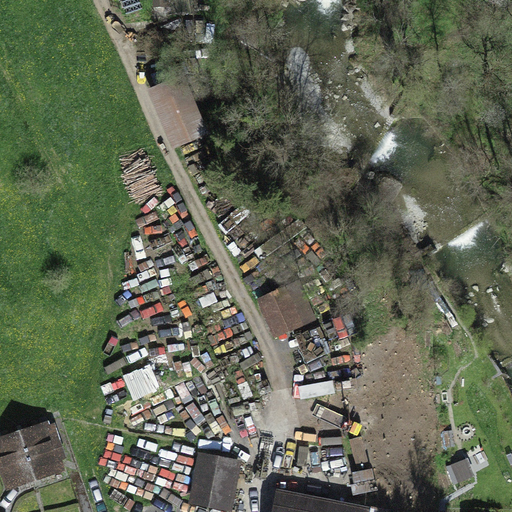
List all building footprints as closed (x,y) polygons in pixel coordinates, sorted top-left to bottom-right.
[(181,83),(146,98),(171,156),(206,142),(181,83)] [(286,293),(256,304),(269,339),(299,328),(286,293)] [(46,428),(0,442),(0,447),(13,486),(60,471),(46,428)] [(228,511),(237,465),(196,457),(186,506),(217,511),(228,511)] [(365,511),(366,511),(281,493),(277,511),(365,511)]
